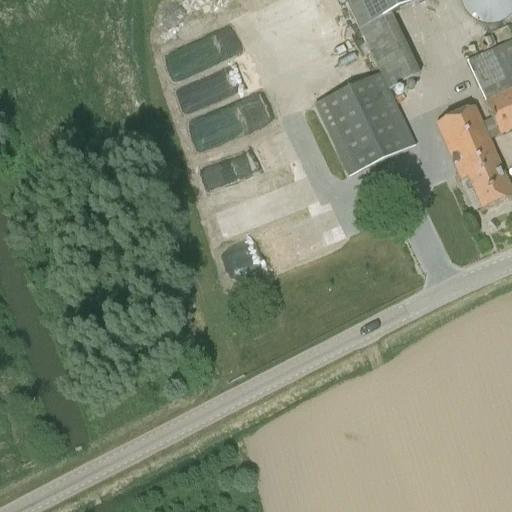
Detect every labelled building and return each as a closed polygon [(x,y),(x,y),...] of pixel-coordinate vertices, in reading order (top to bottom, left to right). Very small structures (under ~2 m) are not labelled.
[(344,0),(380,76),(313,108),(347,182),(415,150),(388,93),(418,79),(391,19),(427,0),(344,0)] [(511,0),(460,0),(461,1),(461,3),(461,5),(462,7),(463,9),(464,11),(465,13),(466,15),(468,17),(469,19),(471,20),(473,21),(475,23),(477,24),(479,25),(481,25),(483,26),(486,26),(488,26),(490,26),(492,26),(495,26),(497,25),(499,25),(501,24),(503,23),(505,21),(507,20),(509,19),(510,17),(511,15),(511,14),(511,0)] [(511,43),(465,65),(498,140),(511,133),(511,43)] [(201,44),(168,59),(178,82),(212,67),(201,44)] [(511,198),(474,112),(436,129),(460,184),(465,181),(479,213),(511,198)] [(192,124),(195,147),(221,144),(220,133),(213,133),(212,122),(192,124)] [(236,278),(310,252),(301,226),(226,252),(236,278)]
